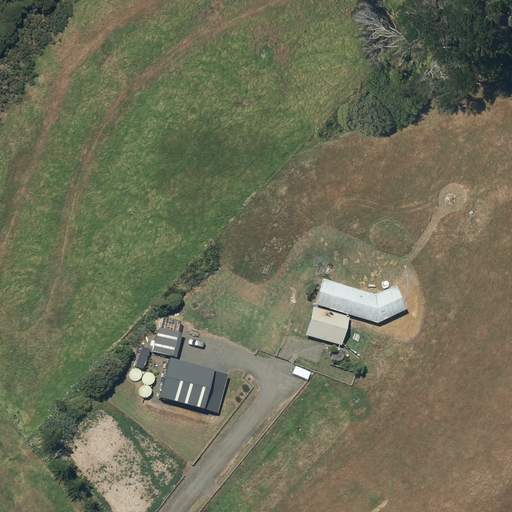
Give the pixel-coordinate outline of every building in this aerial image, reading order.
[(330,296),(327,307),(339,309),(341,299),(330,296)] [(302,312),(295,341),(335,350),(341,321),(302,312)] [(180,333),(161,328),(155,351),(173,356),(180,333)] [(224,379),(216,377),(218,369),(172,358),(162,398),(208,409),(211,394),(219,396),(224,379)] [(131,368),(128,380),(141,382),(138,396),(150,399),(156,374),(149,372),(148,372),(131,368)]
